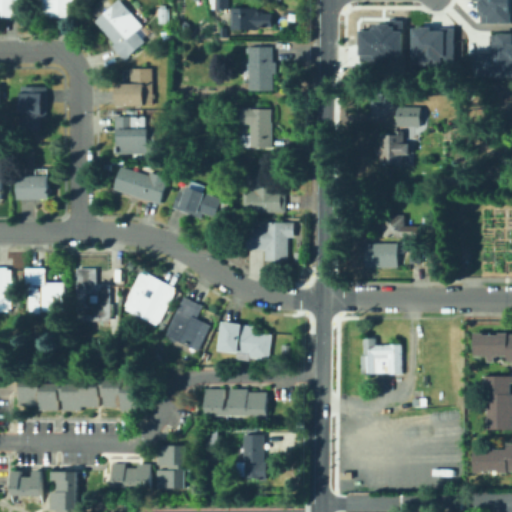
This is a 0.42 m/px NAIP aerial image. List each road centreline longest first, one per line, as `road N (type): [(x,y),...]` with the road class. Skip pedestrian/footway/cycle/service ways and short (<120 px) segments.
road 1 (residential): [(511,296),(292,298),(234,283),(157,236),(0,229)]
road 2 (tertiary): [(326,44),(321,502)]
road 3 (residential): [(79,229),(79,75),(72,59),(56,50),(0,50)]
